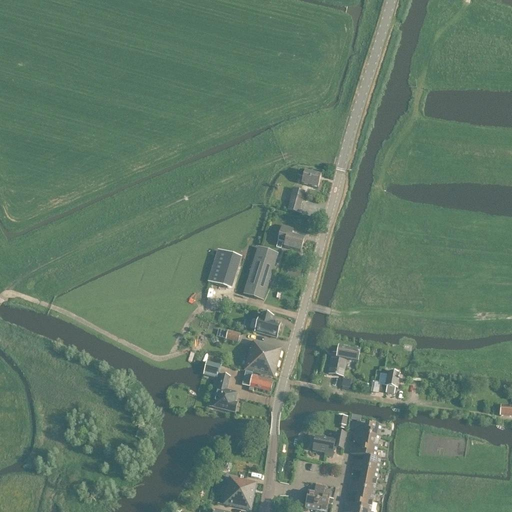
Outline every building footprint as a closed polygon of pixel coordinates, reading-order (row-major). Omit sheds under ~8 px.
[(301,184),(318,188),(321,176),(299,170),(297,176),(303,177),(301,184)] [(287,211),(299,214),(305,192),(293,189),(287,211)] [(282,226),(277,241),(285,243),(284,247),(300,252),(304,239),(291,236),(293,229),(282,226)] [(263,300),(277,254),(258,248),(244,294),(263,300)] [(207,283),(225,288),(231,290),(241,258),(235,256),(235,257),(217,252),(207,283)] [(276,338),(280,324),(258,318),(254,332),(276,338)] [(226,339),(238,342),(240,334),(228,331),(226,339)] [(250,349),(244,371),(273,378),(281,349),(253,341),(251,350),(250,349)] [(328,374),(343,377),(346,361),(358,363),(360,351),(339,347),(337,354),(332,353),(328,374)] [(205,370),(219,374),(221,366),(207,363),(205,370)] [(205,370),(204,376),(216,379),(217,375),(219,375),(219,374),(205,370)] [(354,383),(356,374),(347,372),(345,381),(354,383)] [(396,389),(399,374),(387,372),(385,387),(386,387),(385,393),(394,395),(395,389),(396,389)] [(245,373),(242,386),(249,388),(252,376),(253,374),(252,374),(245,373)] [(217,375),(216,379),(209,407),(234,414),(237,404),(235,404),(237,394),(226,391),(230,378),(219,375),(217,375)] [(253,392),(254,388),(270,392),(273,381),(269,380),(269,378),(258,376),(257,377),(252,376),(249,388),(248,391),(253,392)] [(511,406),(500,406),(500,416),(511,416),(511,406)] [(356,428),(355,433),(379,438),(381,427),(365,424),(364,430),(356,428)] [(135,437),(141,438),(144,428),(138,426),(135,437)] [(85,431),(80,430),(78,437),(84,439),(86,435),(83,434),(85,431)] [(346,434),(337,432),(335,441),(333,448),(343,450),(346,434)] [(377,448),(379,438),(355,433),(354,438),(362,439),(361,445),(377,448)] [(332,457),(333,448),(335,441),(315,437),(312,451),(325,453),(324,456),(332,457)] [(375,459),(377,448),(361,445),(360,451),(351,449),(350,454),(364,457),(375,459)] [(363,463),(355,461),(354,466),(378,471),(380,460),(375,459),(364,457),(363,463)] [(376,481),(378,471),(354,466),(353,471),(361,472),(360,478),(376,481)] [(217,503),(217,504),(249,511),(250,511),(256,484),(255,483),(255,484),(229,478),(223,505),(217,503)] [(351,482),(350,487),(374,492),(376,481),(360,478),(359,484),(351,482)] [(304,509),(315,511),(320,487),(315,486),(314,494),(308,493),(304,509)] [(325,487),(320,487),(315,511),(320,511),(326,511),(329,497),(323,496),(325,487)] [(357,493),(356,499),(372,502),(374,492),(350,487),(349,492),(357,493)] [(346,503),(346,508),(365,511),(370,511),(372,502),(356,499),(355,505),(346,503)]
